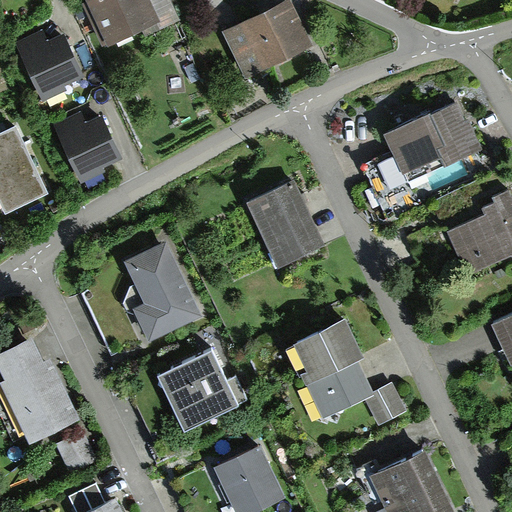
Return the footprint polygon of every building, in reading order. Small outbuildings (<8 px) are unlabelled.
[(160,23),(149,0),(87,0),(88,1),(83,3),(104,49),(160,23)] [(289,0),(281,0),(224,29),(247,74),(311,41),(289,0)] [(43,26),(15,39),(42,96),(84,76),(62,30),(49,37),(43,26)] [(465,98),(389,131),(396,148),(362,163),(384,213),(476,173),(467,153),(485,145),(465,98)] [(81,108),(54,123),(90,189),(108,179),(100,166),(123,154),(99,110),(86,118),(81,108)] [(14,126),(0,132),(0,191),(6,205),(42,188),(14,126)] [(296,180),(251,200),(278,262),(323,242),(296,180)] [(511,200),(511,197),(444,224),(463,271),(511,250),(511,200)] [(166,240),(127,258),(146,300),(136,305),(150,334),(200,311),(166,240)] [(511,309),(492,318),(509,360),(511,359),(511,309)] [(349,315),(298,339),(310,366),(304,368),(308,379),(325,414),(367,395),(379,421),(404,410),(391,381),(374,389),(359,358),(367,354),(349,315)] [(30,335),(0,350),(0,370),(33,438),(78,416),(47,352),(40,355),(30,335)] [(214,348),(162,370),(186,425),(238,402),(214,348)] [(86,430),(59,441),(71,471),(98,459),(86,430)] [(261,443),(218,461),(239,511),(242,511),(284,495),(261,443)] [(457,511),(426,447),(371,474),(389,511),(457,511)] [(122,511),(116,496),(78,511),(122,511)]
